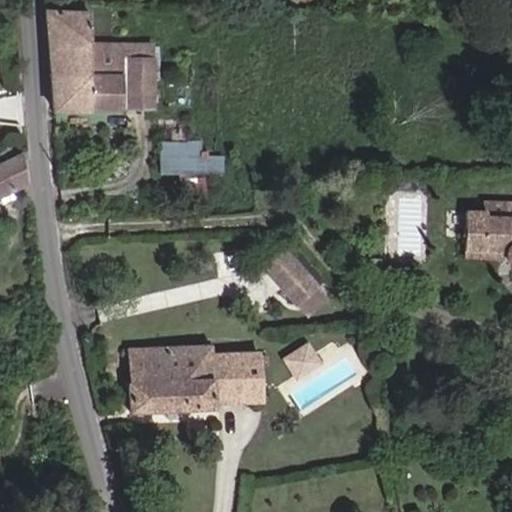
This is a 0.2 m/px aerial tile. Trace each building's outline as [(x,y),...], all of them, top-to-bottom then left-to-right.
[(50,112),(115,113),(115,59),(115,45),(90,44),(91,12),(48,12),(50,112)] [(115,59),(115,113),(147,112),(148,42),(131,42),(131,59),(115,59)] [(192,142),(153,140),(152,173),(189,174),(190,163),(200,163),(200,152),(192,151),(192,142)] [(0,188),(19,179),(16,147),(0,155),(0,188)] [(460,208),(460,246),(503,246),(503,257),(511,266),(511,213),(485,213),(485,208),(460,208)] [(299,269),(276,244),(255,262),(277,287),(299,269)] [(503,246),(460,246),(460,257),(503,257),(503,246)] [(376,273),(376,258),(366,258),(366,273),(376,273)] [(290,302),(311,283),(299,269),(277,287),(290,302)] [(212,346),(124,349),(126,413),(210,409),(210,406),(258,404),(256,358),(207,360),(206,354),(212,353),(212,346)] [(315,370),(305,352),(283,365),(293,382),(315,370)]
